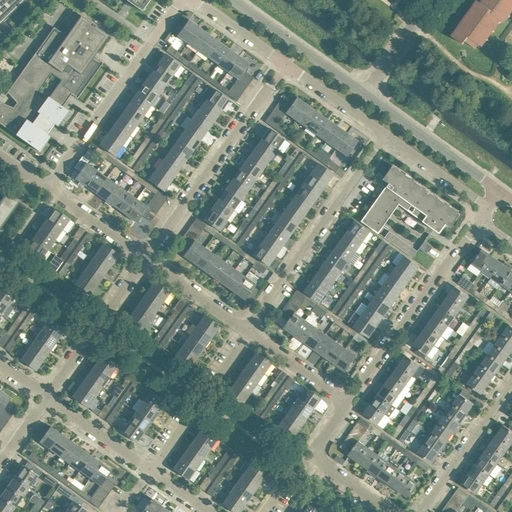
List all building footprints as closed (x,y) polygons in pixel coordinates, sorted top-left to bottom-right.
[(0,0),(0,24),(24,0),(0,0)] [(149,0),(125,0),(126,1),(125,3),(126,2),(131,6),(131,7),(131,8),(133,5),(141,11),(149,0)] [(511,0),(484,0),(490,4),(488,8),(477,1),(478,2),(476,5),(475,5),(467,15),(468,16),(466,19),(465,18),(464,19),(465,20),(463,23),(462,22),(455,32),(456,33),(454,36),(452,36),(463,44),(465,41),(475,48),(478,44),(480,45),(484,40),(488,38),(487,36),(490,31),(494,29),(493,27),(497,22),(501,21),(501,20),(502,21),(506,16),(510,14),(509,12),(511,7),(511,0)] [(96,50),(97,51),(102,44),(109,36),(81,16),(66,36),(53,27),(34,54),(38,56),(35,61),(32,58),(25,68),(28,70),(22,78),(19,76),(13,84),(7,92),(12,97),(12,98),(17,103),(13,108),(6,105),(0,102),(0,123),(39,152),(50,136),(47,134),(54,124),(57,126),(68,111),(62,107),(71,94),(77,99),(103,63),(92,55),(96,50)] [(187,43),(199,27),(188,20),(177,36),(187,43)] [(197,50),(209,34),(199,27),(187,43),(197,50)] [(208,58),(219,42),(209,34),(197,50),(208,58)] [(218,65),(229,49),(219,42),(208,58),(218,65)] [(170,46),(166,51),(176,59),(179,55),(180,53),(170,46)] [(228,72),(239,56),(229,49),(218,65),(228,72)] [(180,65),(172,59),(164,54),(157,64),(173,75),(180,65)] [(189,62),(179,55),(176,59),(186,66),(189,62)] [(250,63),(239,56),(228,72),(238,79),(241,76),(244,71),(250,63)] [(199,69),(189,62),(186,66),(196,73),(199,69)] [(173,75),(157,64),(150,74),(166,85),(173,75)] [(209,77),(199,69),(196,73),(207,80),(209,77)] [(253,78),(244,71),(241,76),(250,83),(253,78)] [(196,76),(192,73),(184,84),(188,86),(196,76)] [(166,85),(150,74),(142,84),(158,95),(166,85)] [(250,83),(241,76),(238,79),(237,80),(246,87),(250,83)] [(219,84),(209,77),(207,80),(217,87),(219,84)] [(198,78),(191,88),(194,91),(202,80),(198,78)] [(246,87),(237,80),(233,85),(243,92),(246,87)] [(158,95),(142,84),(135,94),(151,106),(158,95)] [(181,96),(188,86),(184,84),(177,94),(181,96)] [(229,91),(219,84),(217,87),(227,94),(229,91)] [(243,92),(233,85),(230,89),(240,96),(243,92)] [(187,101),(194,91),(191,88),(183,98),(187,101)] [(222,110),(229,100),(213,89),(206,99),(222,110)] [(230,89),(229,91),(227,94),(236,101),(240,96),(230,89)] [(151,106),(135,94),(128,104),(144,116),(151,106)] [(174,106),(181,96),(177,94),(170,104),(174,106)] [(295,120),(307,104),(296,97),(291,105),(288,110),(285,113),(286,113),(295,120)] [(180,111),(187,101),(183,98),(176,108),(180,111)] [(291,105),(282,98),(278,103),(288,110),(291,105)] [(215,120),(222,110),(206,99),(199,109),(215,120)] [(288,110),(278,103),(275,108),(285,115),(286,113),(285,113),(288,110)] [(144,116),(128,104),(121,114),(137,126),(144,116)] [(166,117),(174,106),(170,104),(163,114),(166,117)] [(306,128),(317,112),(307,104),(295,120),(306,128)] [(173,121),(180,111),(176,108),(169,118),(173,121)] [(285,115),(275,108),(272,112),(281,119),(285,115)] [(208,130),(215,120),(199,109),(192,119),(208,130)] [(281,119),(272,112),(268,117),(278,124),(281,119)] [(316,135),(327,119),(317,112),(306,128),(316,135)] [(137,126),(121,114),(113,124),(129,136),(137,126)] [(159,127),(166,117),(163,114),(156,124),(159,127)] [(278,124),(268,117),(265,122),(275,129),(277,125),(278,124)] [(165,131),(173,121),(169,118),(162,128),(165,131)] [(200,141),(208,130),(192,119),(184,129),(200,141)] [(326,142),(337,126),(327,119),(316,135),(326,142)] [(129,136),(113,124),(106,135),(122,146),(129,136)] [(152,137),(159,127),(156,124),(148,134),(152,137)] [(287,132),(277,125),(275,129),(284,136),(287,132)] [(336,149),(347,133),(337,126),(326,142),(336,149)] [(158,141),(165,131),(162,128),(155,138),(158,141)] [(284,139),(277,134),(268,128),(261,138),(277,150),(284,139)] [(193,151),(200,141),(184,129),(177,139),(193,151)] [(297,139),(287,132),(284,136),(294,143),(297,139)] [(358,141),(347,133),(336,149),(346,157),(358,141)] [(145,147),(152,137),(148,134),(141,144),(145,147)] [(122,146),(106,135),(99,145),(115,156),(122,146)] [(151,151),(158,141),(155,138),(147,149),(151,151)] [(277,150),(261,138),(254,148),(270,160),(277,150)] [(186,161),(193,151),(177,139),(170,150),(186,161)] [(307,147),(297,139),(294,143),(305,150),(307,147)] [(138,157),(145,147),(141,144),(134,154),(138,157)] [(107,155),(105,153),(97,147),(93,153),(102,158),(104,160),(107,155)] [(317,154),(307,147),(305,150),(315,157),(317,154)] [(270,160),(254,148),(247,159),(263,170),(270,160)] [(296,148),(289,158),(292,161),(300,150),(296,148)] [(144,161),(151,151),(147,149),(140,159),(144,161)] [(179,171),(186,161),(170,150),(163,160),(179,171)] [(302,152),(295,162),(298,165),(306,155),(302,152)] [(130,167),(138,157),(134,154),(127,165),(130,167)] [(327,161),(317,154),(315,157),(325,165),(329,159),(327,161)] [(118,162),(107,155),(104,160),(105,158),(115,165),(118,162)] [(85,186),(96,170),(87,163),(88,161),(82,156),(74,168),(80,172),(75,179),(85,186)] [(285,171),(292,161),(289,158),(281,168),(285,171)] [(136,172),(144,161),(140,159),(133,169),(136,172)] [(263,170),(247,159),(239,169),(255,180),(263,170)] [(339,167),(329,159),(325,165),(335,172),(339,167)] [(171,181),(179,171),(163,160),(155,170),(171,181)] [(128,169),(118,162),(115,165),(125,173),(128,169)] [(291,175),(298,165),(295,162),(287,173),(291,175)] [(326,185),(333,174),(317,163),(310,173),(326,185)] [(459,212),(411,178),(409,181),(404,177),(406,175),(393,166),(383,179),(390,184),(388,186),(387,186),(386,187),(390,189),(386,194),(384,192),(379,199),(382,201),(378,206),(375,204),(371,210),(373,212),(370,217),(367,215),(363,221),(362,221),(379,233),(377,231),(399,200),(401,201),(399,204),(440,233),(446,224),(449,226),(459,212)] [(278,181),(285,171),(281,168),(274,178),(278,181)] [(138,176),(128,169),(125,173),(135,180),(138,176)] [(255,180),(239,169),(232,179),(248,190),(255,180)] [(95,193),(106,177),(96,170),(85,186),(95,193)] [(164,191),(171,181),(155,170),(148,180),(164,191)] [(284,185),(291,175),(287,173),(280,183),(284,185)] [(319,195),(326,185),(310,173),(303,184),(319,195)] [(148,183),(138,176),(135,180),(145,187),(148,183)] [(105,201),(117,185),(106,177),(95,193),(105,201)] [(271,191),(278,181),(274,178),(267,188),(271,191)] [(248,190),(232,179),(225,189),(241,200),(248,190)] [(158,191),(148,183),(145,187),(155,194),(158,191)] [(277,195),(284,185),(280,183),(273,193),(277,195)] [(312,205),(319,195),(303,184),(296,194),(312,205)] [(115,208),(127,192),(117,185),(105,201),(115,208)] [(263,201),(271,191),(267,188),(260,199),(263,201)] [(241,200),(225,189),(218,199),(234,210),(241,200)] [(168,198),(159,192),(158,191),(155,194),(154,196),(164,202),(168,198)] [(126,215),(137,199),(127,192),(115,208),(126,215)] [(269,205),(277,195),(273,193),(266,203),(269,205)] [(304,215),(312,205),(296,194),(288,204),(304,215)] [(164,202),(154,196),(151,200),(161,207),(164,202)] [(141,215),(145,210),(147,206),(137,199),(126,215),(136,222),(141,215)] [(234,210),(218,199),(210,209),(226,220),(234,210)] [(256,211),(263,201),(260,199),(253,209),(256,211)] [(161,207),(151,200),(148,205),(157,212),(161,207)] [(262,216),(269,205),(266,203),(259,213),(262,216)] [(297,225),(304,215),(288,204),(281,214),(297,225)] [(157,212),(148,205),(147,206),(145,210),(154,216),(157,212)] [(70,219),(54,209),(54,208),(46,218),(62,230),(70,219)] [(226,220),(210,209),(203,219),(219,231),(226,220)] [(249,221),(256,211),(253,209),(245,219),(249,221)] [(154,216),(145,210),(141,215),(151,221),(154,216)] [(255,226),(262,216),(259,213),(251,223),(255,226)] [(290,235),(297,225),(281,214),(274,224),(290,235)] [(62,230),(46,218),(39,228),(55,240),(62,230)] [(206,225),(204,224),(196,218),(193,223),(202,230),(203,229),(206,225)] [(242,231),(249,221),(245,219),(238,229),(242,231)] [(371,232),(355,220),(348,230),(364,242),(371,232)] [(202,230),(193,223),(189,228),(199,235),(202,230)] [(248,236),(255,226),(251,223),(244,233),(248,236)] [(283,245),(290,235),(274,224),(267,234),(283,245)] [(216,232),(206,225),(203,229),(213,236),(216,232)] [(78,241),(85,230),(80,227),(72,237),(78,241)] [(55,240),(39,228),(32,239),(48,250),(55,240)] [(199,235),(189,228),(186,232),(196,239),(199,235)] [(234,242),(242,231),(238,229),(231,239),(234,242)] [(364,242),(348,230),(340,241),(356,252),(364,242)] [(85,246),(93,236),(88,232),(80,243),(84,245),(85,246)] [(196,239),(186,232),(183,237),(192,243),(194,240),(195,240),(196,239)] [(226,239),(216,232),(213,236),(223,243),(226,239)] [(240,246),(248,236),(244,233),(237,243),(240,246)] [(276,256),(283,245),(267,234),(260,244),(276,256)] [(71,251),(78,241),(72,237),(74,238),(67,248),(71,251)] [(192,243),(183,237),(179,242),(188,248),(192,243)] [(48,250),(32,239),(25,249),(41,260),(48,250)] [(236,247),(226,239),(223,243),(233,250),(236,247)] [(193,264),(205,248),(195,240),(194,240),(192,243),(188,248),(183,256),(193,264)] [(386,243),(383,240),(375,250),(379,253),(386,243)] [(356,252),(340,241),(333,251),(349,262),(356,252)] [(432,246),(425,241),(419,249),(427,254),(432,246)] [(77,255),(84,245),(80,243),(73,253),(77,255)] [(112,265),(119,255),(103,243),(96,253),(112,265)] [(268,266),(276,256),(260,244),(252,254),(268,266)] [(385,257),(392,247),(389,244),(381,255),(385,257)] [(246,254),(236,247),(233,250),(243,257),(246,254)] [(418,251),(411,247),(406,253),(413,258),(418,251)] [(63,261),(71,251),(67,248),(60,258),(63,261)] [(203,271),(215,255),(205,248),(193,264),(203,271)] [(481,270),(492,256),(482,249),(472,263),(481,270)] [(372,263),(379,253),(375,250),(368,261),(372,263)] [(349,262),(333,251),(326,261),(342,272),(349,262)] [(69,265),(77,255),(73,253),(66,263),(69,265)] [(104,275),(112,265),(96,253),(88,264),(104,275)] [(256,261),(246,254),(243,257),(253,264),(252,266),(256,261)] [(213,278),(225,262),(215,255),(203,271),(213,278)] [(378,267),(385,257),(381,255),(374,265),(378,267)] [(413,277),(420,267),(404,255),(397,265),(413,277)] [(491,277),(501,263),(492,256),(481,270),(491,277)] [(56,271),(63,261),(60,258),(52,269),(56,271)] [(266,268),(256,261),(252,266),(263,274),(266,268)] [(342,272),(326,261),(318,271),(334,283),(342,272)] [(364,273),(372,263),(368,261),(361,271),(364,273)] [(224,285),(235,269),(225,262),(213,278),(224,285)] [(501,284),(511,270),(508,268),(509,264),(505,262),(502,263),(501,263),(491,277),(501,284)] [(62,276),(69,265),(66,263),(58,273),(62,276)] [(97,285),(104,275),(88,264),(81,274),(97,285)] [(370,277),(378,267),(374,265),(367,275),(370,277)] [(405,287),(413,277),(397,265),(390,276),(405,287)] [(234,292),(245,276),(235,269),(224,285),(234,292)] [(511,291),(511,289),(511,270),(501,284),(511,291)] [(334,283),(318,271),(311,281),(327,293),(334,283)] [(357,283),(364,273),(361,271),(354,281),(357,283)] [(90,296),(97,285),(81,274),(74,284),(90,296)] [(363,288),(370,277),(367,275),(360,285),(363,288)] [(467,290),(473,282),(463,275),(457,283),(467,290)] [(255,284),(247,278),(245,276),(234,292),(244,300),(255,284)] [(398,297),(405,287),(390,276),(382,286),(398,297)] [(171,292),(155,280),(147,290),(163,302),(171,292)] [(327,293),(311,281),(304,291),(320,303),(327,293)] [(350,293),(357,283),(354,281),(346,291),(350,293)] [(473,283),(473,282),(467,290),(477,297),(480,293),(471,286),(473,283)] [(0,283),(0,298),(9,305),(16,295),(0,283)] [(356,298),(363,288),(360,285),(352,295),(356,298)] [(391,307),(398,297),(382,286),(375,296),(391,307)] [(469,296),(463,292),(455,286),(448,296),(462,306),(469,296)] [(163,302),(147,290),(140,301),(156,312),(163,302)] [(307,297),(305,296),(297,290),(293,295),(303,302),(304,301),(307,297)] [(343,303),(350,293),(346,291),(339,301),(343,303)] [(490,300),(480,293),(477,297),(487,304),(490,300)] [(303,302),(293,295),(290,300),(300,307),(303,302)] [(349,308),(356,298),(352,295),(345,305),(349,308)] [(391,307),(375,296),(368,306),(384,318),(391,307)] [(462,306),(448,296),(441,306),(455,316),(462,306)] [(317,304),(307,297),(304,301),(314,308),(317,304)] [(9,305),(0,298),(0,314),(1,315),(9,305)] [(178,313),(186,302),(180,299),(173,309),(178,313)] [(300,307),(290,300),(287,304),(297,311),(300,307)] [(500,307),(490,300),(487,304),(497,311),(500,307)] [(156,312),(140,301),(133,311),(149,322),(156,312)] [(335,314),(343,303),(339,301),(332,311),(335,314)] [(31,306),(28,303),(20,314),(24,316),(31,306)] [(186,318),(194,308),(188,304),(181,315),(184,317),(186,318)] [(297,311),(287,304),(284,309),(293,316),(295,312),(296,313),(297,311)] [(327,311),(317,304),(314,308),(324,315),(327,311)] [(341,318),(349,308),(345,305),(338,316),(341,318)] [(376,328),(384,318),(368,306),(360,316),(376,328)] [(455,316),(441,306),(434,316),(448,326),(455,316)] [(484,306),(476,317),(480,320),(488,309),(484,306)] [(509,314),(500,307),(497,311),(506,318),(509,314)] [(30,321),(37,310),(34,308),(26,318),(30,321)] [(171,323),(178,313),(173,309),(175,310),(168,320),(171,323)] [(293,316),(284,309),(280,314),(289,321),(293,316)] [(149,322),(133,311),(125,321),(141,332),(149,322)] [(337,319),(327,311),(324,315),(334,322),(337,319)] [(306,320),(296,313),(295,312),(293,316),(289,321),(284,328),(294,336),(306,320)] [(495,315),(491,312),(483,322),(487,325),(495,315)] [(17,326),(24,316),(20,314),(13,324),(17,326)] [(177,327),(184,317),(181,315),(174,325),(177,327)] [(212,337),(220,327),(204,315),(196,325),(212,337)] [(369,338),(376,328),(360,316),(353,327),(369,338)] [(448,326),(434,316),(427,326),(441,336),(448,326)] [(473,330),(480,320),(476,317),(469,327),(473,330)] [(23,331),(30,321),(26,318),(19,328),(23,331)] [(58,340),(65,330),(49,318),(42,329),(58,340)] [(347,326),(337,319),(334,322),(344,329),(347,326)] [(164,333),(171,323),(168,320),(160,330),(164,333)] [(304,343),(316,327),(306,320),(294,336),(304,343)] [(480,335),(487,325),(483,322),(476,332),(480,335)] [(9,336),(17,326),(13,324),(6,334),(4,332),(4,333),(9,336)] [(170,337),(177,327),(174,325),(166,335),(170,337)] [(205,347),(212,337),(196,325),(189,336),(205,347)] [(511,341),(511,326),(509,325),(502,335),(511,341)] [(357,333),(347,326),(344,329),(354,336),(353,338),(357,333)] [(441,336),(427,326),(420,336),(434,346),(441,336)] [(314,350),(326,334),(316,327),(304,343),(314,350)] [(466,339),(473,330),(469,327),(462,336),(466,339)] [(16,341),(23,331),(19,328),(12,338),(16,341)] [(50,350),(58,340),(42,329),(34,339),(50,350)] [(157,343),(164,333),(160,330),(153,341),(157,343)] [(474,344),(480,335),(476,332),(470,342),(474,344)] [(0,345),(2,347),(9,336),(4,333),(0,338),(0,345)] [(367,340),(357,333),(353,338),(364,346),(367,340)] [(325,357),(336,341),(326,334),(314,350),(325,357)] [(163,348),(170,337),(166,335),(159,345),(163,348)] [(509,355),(511,351),(511,341),(502,335),(495,345),(509,355)] [(198,357),(205,347),(189,336),(182,346),(198,357)] [(434,346),(420,336),(413,345),(417,349),(415,352),(424,359),(434,346)] [(459,349),(466,339),(462,336),(455,346),(459,349)] [(17,342),(16,341),(12,338),(4,348),(10,352),(17,342)] [(43,361),(50,350),(34,339),(27,349),(43,361)] [(335,364),(346,348),(336,341),(325,357),(335,364)] [(467,354),(474,344),(470,342),(463,351),(467,354)] [(502,365),(509,355),(495,345),(488,354),(502,365)] [(190,367),(198,357),(182,346),(174,356),(190,367)] [(452,359),(459,349),(455,346),(448,356),(452,359)] [(356,356),(348,350),(346,348),(335,364),(345,372),(356,356)] [(36,371),(43,361),(27,349),(20,359),(36,371)] [(460,364),(467,354),(463,351),(456,361),(460,364)] [(271,363),(255,352),(248,362),(264,374),(271,363)] [(495,374),(502,365),(488,354),(481,364),(495,374)] [(101,355),(94,366),(110,377),(117,367),(101,355)] [(416,358),(414,361),(406,355),(399,365),(413,375),(422,362),(416,358)] [(445,369),(452,359),(448,356),(441,366),(445,369)] [(450,378),(460,364),(456,361),(446,375),(450,378)] [(264,374),(248,362),(241,373),(257,384),(264,374)] [(488,384),(495,374),(481,364),(474,374),(488,384)] [(413,375),(399,365),(392,375),(406,385),(413,375)] [(110,377),(94,366),(86,376),(102,387),(110,377)] [(279,385),(287,375),(281,371),(274,381),(279,385)] [(257,384),(241,373),(233,383),(249,394),(257,384)] [(481,394),(488,384),(474,374),(467,384),(481,394)] [(132,378),(129,375),(123,383),(121,386),(125,388),(132,378)] [(406,385),(392,375),(385,385),(399,395),(406,385)] [(435,375),(427,386),(431,389),(439,378),(435,375)] [(102,387),(86,376),(79,386),(95,398),(102,387)] [(287,390),(294,380),(289,376),(282,387),(285,389),(287,390)] [(132,390),(138,382),(135,380),(129,388),(127,390),(131,392),(132,390)] [(272,395),(279,385),(274,381),(276,382),(268,392),(272,395)] [(442,381),(434,391),(438,394),(446,383),(442,381)] [(249,394),(233,383),(226,393),(242,404),(249,394)] [(399,395),(385,385),(378,395),(392,405),(399,395)] [(95,398),(79,386),(72,396),(88,408),(95,398)] [(118,398),(125,388),(121,386),(114,396),(118,398)] [(424,398),(431,389),(427,386),(420,395),(424,398)] [(278,399),(285,389),(282,387),(275,397),(278,399)] [(313,409),(321,399),(305,387),(297,398),(313,409)] [(10,398),(0,390),(0,412),(1,411),(5,405),(10,398)] [(124,403),(131,392),(127,390),(120,400),(124,403)] [(158,412),(166,402),(150,390),(143,401),(158,412)] [(432,403),(438,394),(434,391),(428,400),(432,403)] [(462,391),(453,404),(467,414),(474,404),(468,399),(470,396),(462,391)] [(265,405),(272,395),(268,392),(261,403),(265,405)] [(392,405),(378,395),(370,404),(385,415),(392,405)] [(417,408),(424,398),(420,395),(413,405),(417,408)] [(110,408),(118,398),(114,396),(107,406),(105,404),(105,405),(110,408)] [(271,409),(278,399),(275,397),(267,407),(271,409)] [(306,419),(313,409),(297,398),(290,408),(306,419)] [(117,413),(124,403),(120,400),(113,410),(117,413)] [(425,413),(432,403),(428,400),(421,410),(425,413)] [(151,422),(158,412),(143,401),(135,411),(151,422)] [(258,415),(265,405),(261,403),(254,413),(258,415)] [(467,414),(453,404),(452,405),(449,403),(445,408),(448,410),(446,413),(460,424),(467,414)] [(385,415),(370,404),(363,414),(378,424),(385,415)] [(14,412),(5,405),(1,411),(11,417),(14,412)] [(103,419),(110,408),(105,405),(98,415),(103,419)] [(411,417),(417,408),(413,405),(407,414),(411,417)] [(264,420),(271,409),(267,407),(260,417),(264,420)] [(299,429),(306,419),(290,408),(283,418),(299,429)] [(118,414),(117,413),(113,410),(105,420),(111,424),(118,414)] [(418,422),(425,413),(421,410),(414,419),(418,422)] [(11,417),(1,411),(0,412),(0,415),(8,421),(11,417)] [(144,433),(151,422),(135,411),(128,421),(144,433)] [(459,425),(460,424),(446,413),(439,423),(453,434),(456,430),(458,431),(462,426),(459,425)] [(403,427),(411,417),(407,414),(399,424),(403,427)] [(291,440),(299,429),(283,418),(275,428),(291,440)] [(371,424),(361,418),(358,422),(367,429),(371,424)] [(411,432),(418,422),(414,419),(407,430),(411,432)] [(137,443),(144,433),(128,421),(121,431),(137,443)] [(367,429),(358,422),(354,427),(364,434),(367,429)] [(446,443),(453,434),(439,423),(432,433),(446,443)] [(511,423),(508,428),(504,425),(496,435),(511,445),(511,423)] [(380,431),(371,424),(367,429),(377,435),(380,431)] [(396,437),(403,427),(399,424),(392,434),(396,437)] [(49,449),(60,433),(50,426),(39,442),(49,449)] [(364,434),(354,427),(351,432),(360,439),(364,434)] [(218,439),(202,428),(194,438),(210,449),(218,439)] [(403,443),(411,432),(407,430),(399,440),(403,443)] [(390,438),(380,431),(377,435),(387,442),(390,438)] [(360,439),(351,432),(347,437),(356,443),(358,441),(359,441),(360,439)] [(59,457),(71,441),(60,433),(49,449),(59,457)] [(439,453),(446,443),(432,433),(425,443),(439,453)] [(511,445),(496,435),(489,445),(504,455),(511,445)] [(356,443),(347,437),(344,442),(353,448),(356,443)] [(210,449),(194,438),(187,448),(203,459),(210,449)] [(400,445),(390,438),(387,442),(397,449),(400,445)] [(69,464),(81,448),(71,441),(59,457),(69,464)] [(368,448),(359,441),(358,441),(356,443),(353,448),(349,453),(348,455),(358,462),(368,448)] [(353,448),(344,442),(340,447),(349,453),(353,448)] [(432,463),(439,453),(425,443),(417,453),(432,463)] [(410,452),(400,445),(397,449),(407,456),(410,452)] [(504,455),(489,445),(482,455),(496,465),(504,455)] [(233,450),(229,447),(222,458),(226,460),(233,450)] [(79,471),(91,455),(81,448),(69,464),(79,471)] [(203,459),(187,448),(180,458),(196,470),(203,459)] [(368,469),(378,455),(368,448),(358,462),(368,469)] [(32,452),(28,458),(38,465),(42,460),(32,452)] [(232,465),(239,454),(236,452),(228,462),(232,465)] [(378,476),(388,462),(390,459),(380,452),(378,455),(368,469),(372,472),(370,473),(371,475),(374,478),(376,477),(377,476),(378,476)] [(419,459),(410,452),(407,456),(416,463),(419,459)] [(89,478),(101,462),(91,455),(79,471),(89,478)] [(496,465),(482,455),(480,458),(477,457),(474,462),(476,463),(475,464),(489,474),(496,465)] [(196,470),(180,458),(173,469),(189,480),(196,470)] [(218,470),(226,460),(222,458),(215,468),(218,470)] [(388,483),(398,469),(400,466),(390,459),(388,462),(378,476),(381,479),(380,480),(380,482),(384,485),(386,484),(387,483),(388,483)] [(430,466),(422,460),(419,459),(416,463),(418,464),(427,470),(430,466)] [(42,460),(38,465),(48,472),(51,468),(41,461),(42,460)] [(111,470),(101,462),(89,478),(99,485),(100,486),(102,482),(106,478),(111,470)] [(225,475),(232,465),(228,462),(221,472),(225,475)] [(260,484),(267,474),(251,463),(244,473),(260,484)] [(489,474),(475,464),(468,474),(482,484),(489,474)] [(37,476),(31,471),(22,465),(15,475),(30,486),(37,476)] [(61,476),(51,468),(48,472),(58,480),(61,476)] [(211,481),(218,470),(215,468),(208,478),(206,477),(211,481)] [(397,490),(408,476),(398,469),(388,483),(397,490)] [(217,485),(225,475),(221,472),(214,482),(217,485)] [(252,495),(260,484),(244,473),(236,483),(252,495)] [(482,484),(468,474),(461,484),(475,494),(482,484)] [(30,486),(15,475),(8,486),(23,496),(30,486)] [(71,483),(61,476),(58,480),(68,487),(71,483)] [(417,483),(409,477),(408,476),(397,490),(407,497),(417,483)] [(204,491),(211,481),(206,477),(199,487),(204,491)] [(115,484),(106,478),(102,482),(112,489),(115,484)] [(112,489),(102,482),(100,486),(99,485),(99,486),(109,493),(112,489)] [(219,486),(217,485),(214,482),(206,493),(212,496),(219,486)] [(81,490),(71,483),(68,487),(79,494),(81,490)] [(245,505),(252,495),(236,483),(229,493),(245,505)] [(67,497),(71,492),(60,484),(57,490),(67,497)] [(501,497),(508,487),(504,485),(497,495),(501,497)] [(23,496),(8,486),(0,496),(15,507),(23,496)] [(109,493),(99,486),(96,491),(105,498),(109,493)] [(469,494),(459,487),(455,493),(465,500),(466,498),(469,494)] [(91,497),(81,490),(79,494),(88,501),(91,497)] [(105,498),(96,491),(92,496),(102,503),(105,498)] [(233,511),(239,511),(245,505),(229,493),(222,504),(233,511)] [(465,500),(455,493),(452,497),(462,504),(465,500)] [(478,501),(469,494),(466,498),(475,505),(478,501)] [(494,507),(501,497),(497,495),(490,504),(494,507)] [(11,511),(15,507),(0,496),(0,511),(1,511),(11,511)] [(102,503),(92,496),(91,497),(88,501),(98,508),(102,503)] [(39,497),(34,505),(39,508),(44,501),(39,497)] [(462,504),(452,497),(448,502),(458,509),(462,504)] [(157,511),(162,506),(151,498),(141,511),(157,511)] [(53,502),(49,499),(43,506),(48,510),(53,502)] [(500,511),(501,511),(508,503),(504,500),(497,510),(500,511)] [(87,511),(88,511),(73,501),(66,511),(87,511)] [(488,508),(478,501),(475,505),(485,511),(488,508)] [(319,511),(306,502),(298,511),(319,511)] [(458,509),(448,502),(445,507),(452,511),(455,511),(456,511),(457,511),(458,509)]
